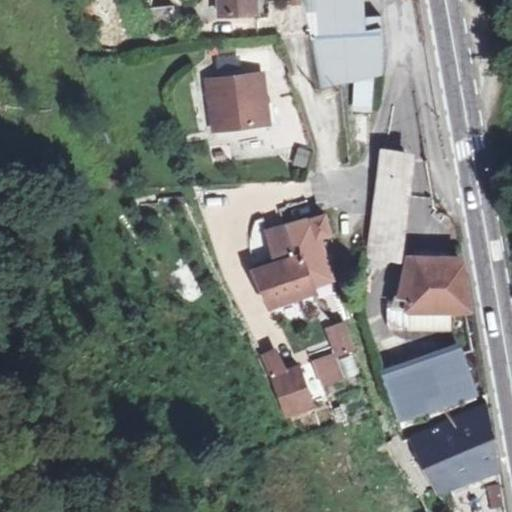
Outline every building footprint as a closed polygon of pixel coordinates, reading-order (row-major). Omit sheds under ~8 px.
[(192,0),(171,0),(169,0),(171,21),(195,18),(192,0)] [(256,0),(220,0),(221,9),(257,6),(256,0)] [(344,40),(347,103),(370,100),(369,81),(386,76),(384,31),(368,31),(363,0),(307,0),(317,40),(344,40)] [(511,42),(511,8),(499,9),(501,43),(511,42)] [(219,126),(274,115),(265,66),(211,77),(219,126)] [(376,270),(393,269),(401,168),(382,168),(384,198),(376,270)] [(321,212),(289,222),(292,247),(307,297),(308,296),(306,278),(330,276),(323,245),(334,241),(321,212)] [(245,264),(261,310),(307,297),(292,247),(289,222),(263,229),(267,256),(245,264)] [(411,300),(411,310),(414,310),(449,305),(468,303),(459,255),(412,263),(406,299),(411,300)] [(306,278),(308,296),(334,293),(330,276),(306,278)] [(449,305),(414,310),(416,330),(452,325),(449,305)] [(410,415),(483,392),(465,346),(393,369),(410,415)] [(347,353),(328,361),(336,381),(355,373),(347,353)] [(327,398),(313,366),(286,375),(300,410),(327,398)] [(498,464),(486,405),(418,432),(441,485),(498,464)] [(505,507),(500,483),(486,486),(490,509),(505,507)]
